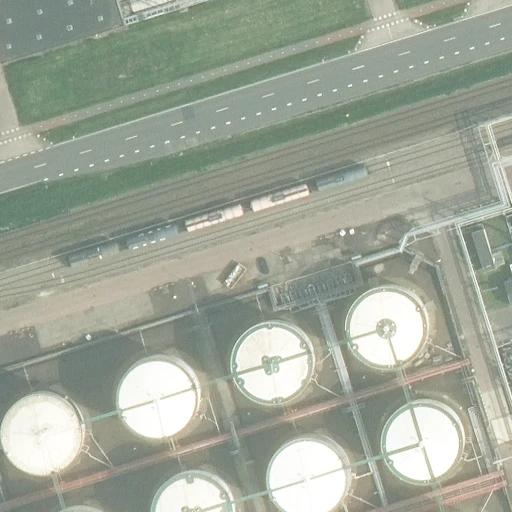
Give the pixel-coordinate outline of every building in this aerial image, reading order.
[(0,0),(0,64),(208,0),(0,0)] [(484,225),(473,229),(484,263),(495,259),(484,225)] [(437,324),(437,316),(437,308),(434,300),(431,293),(426,287),(420,281),(413,277),(405,275),(397,273),(389,274),(381,276),(374,279),(367,284),(362,289),(357,296),(354,304),(353,312),(353,320),(354,328),(357,335),(362,342),(367,348),(374,352),(381,356),(389,358),(397,358),(405,357),(413,354),(420,350),(426,345),(431,339),(434,331),(437,324)] [(323,359),(323,351),(323,343),(320,335),(317,328),(312,322),(306,316),(299,312),(291,310),(283,309),(275,309),(267,311),(260,314),(253,319),(248,325),(243,332),(240,339),(239,347),(239,355),(240,363),(243,370),(248,377),(253,383),(260,388),(267,391),(275,393),(283,393),(291,392),(299,389),(306,385),(312,380),(317,374),(320,367),(323,359)] [(205,395),(206,387),(205,379),(203,371),(200,364),(195,358),(188,352),(181,348),(174,346),(166,345),(158,345),(150,347),(143,350),(136,355),(130,361),(126,368),(123,375),(122,383),(122,391),(123,399),(126,406),(131,413),(136,419),(143,424),(150,427),(158,429),(166,429),(174,428),(181,425),(188,421),(195,416),(200,410),(203,403),(205,395)] [(89,432),(90,424),(89,416),(87,408),(83,401),(78,394),(72,389),(65,385),(57,383),(49,381),(41,382),(34,384),(26,387),(20,392),(14,398),(10,404),(7,412),(5,420),(5,428),(7,436),(10,443),(14,450),(20,456),(26,460),(34,464),(41,466),(50,466),(58,465),(65,462),(72,458),(78,453),(83,447),(87,439),(89,432)] [(472,442),(473,434),(472,426),(470,418),(466,411),(461,404),(455,399),(448,395),(440,393),(432,391),(424,392),(416,394),(409,397),(402,402),(397,407),(393,414),(390,422),(388,430),(388,438),(390,446),(393,453),(397,460),(402,466),(409,470),(416,474),(424,475),(432,476),(440,475),(448,472),(455,468),(461,463),(466,457),(470,449),(472,442)] [(356,476),(356,468),(356,460),(353,452),(350,445),(345,439),(339,434),(332,430),(324,427),(316,426),(308,426),(300,428),(293,431),(286,436),(281,442),(276,448),(273,456),(272,464),(272,472),(273,480),(276,487),(280,494),(286,500),(293,505),(300,508),(308,510),(316,510),(324,509),(331,507),(338,503),(344,497),(350,491),(353,484),(356,476)] [(237,511),(238,510),(239,502),(238,494),(236,487),(232,480),(227,473),(221,468),(214,464),(207,461),(199,460),(191,461),(183,462),(176,466),(169,470),(163,476),(159,483),(156,490),(155,498),(155,506),(155,511),(237,511)] [(116,511),(114,509),(108,504),(101,500),(93,497),(85,496),(77,497),(70,499),(62,502),(56,507),(50,511),(116,511)]
